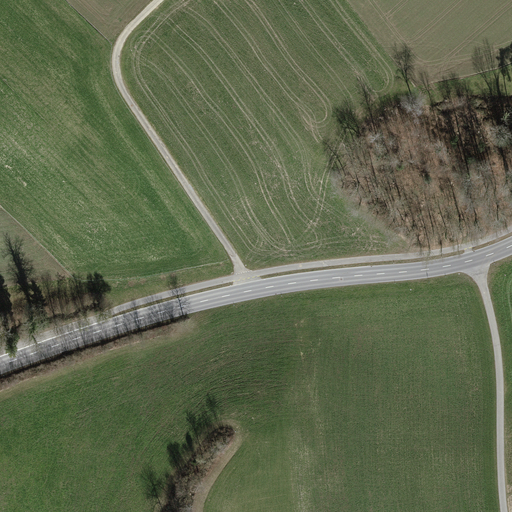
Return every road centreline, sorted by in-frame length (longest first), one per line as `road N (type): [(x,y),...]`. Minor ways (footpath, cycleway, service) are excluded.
road 1 (tertiary): [(0,367),(80,336),(253,291),(476,259)]
road 2 (track): [(253,291),(135,91),(131,46),(170,0)]
road 3 (unclassified): [(476,259),(499,357),(503,511)]
